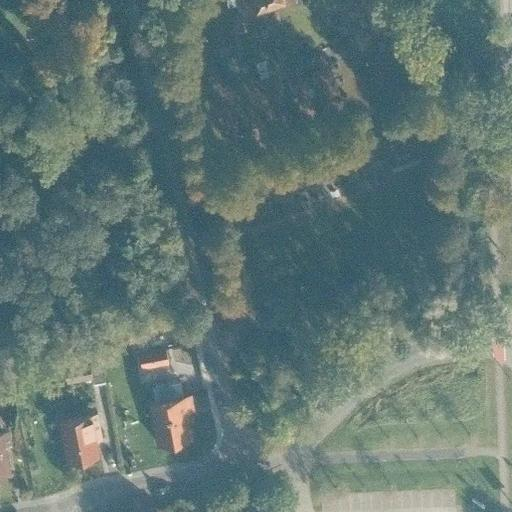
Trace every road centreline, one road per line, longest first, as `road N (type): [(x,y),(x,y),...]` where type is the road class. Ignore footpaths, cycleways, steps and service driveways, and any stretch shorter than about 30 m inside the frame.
road 1 (residential): [(511,339),(414,356),(292,446),(235,465)]
road 2 (residential): [(235,465),(74,506)]
road 3 (residential): [(235,465),(200,327)]
road 4 (residential): [(119,0),(102,16),(0,55)]
